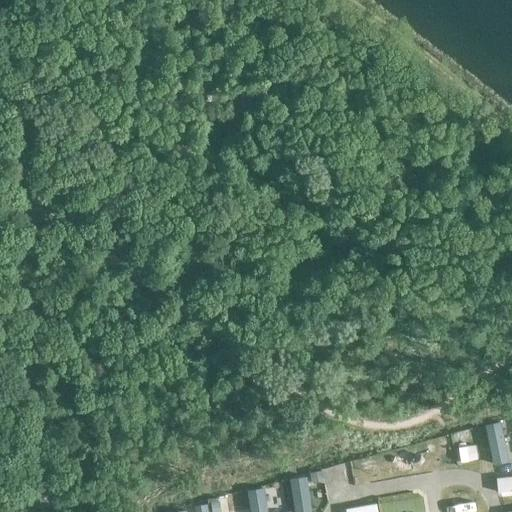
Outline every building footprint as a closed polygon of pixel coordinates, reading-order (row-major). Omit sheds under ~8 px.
[(500,422),(485,425),(493,461),(507,458),(500,422)] [(511,490),(511,476),(496,478),(498,492),(511,490)] [(308,511),(304,480),(290,482),(294,511),(308,511)] [(266,511),(264,490),(249,492),(252,511),(266,511)] [(377,511),(377,503),(345,509),(345,511),(377,511)]
